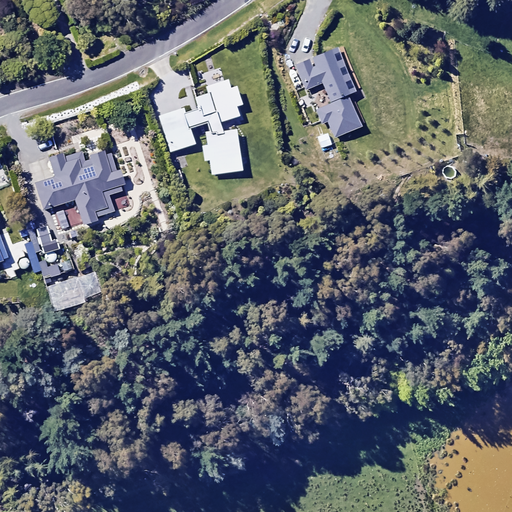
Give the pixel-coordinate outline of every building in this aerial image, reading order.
[(327,124),(334,140),(360,129),(348,99),(356,96),(338,50),(294,68),(303,92),(322,84),(331,107),(315,114),(320,127),(327,124)] [(183,111),(158,118),(169,155),(193,147),(188,130),(207,124),(210,133),(204,135),(205,148),(201,149),(203,164),(208,164),(210,176),(241,173),(241,168),(243,168),(242,157),(239,158),(235,132),(221,134),(218,126),(238,120),(235,110),(240,109),(235,89),(229,91),(227,83),(204,89),(206,97),(194,100),(197,111),(184,115),(183,111)] [(326,136),(316,139),(320,151),(330,148),(326,136)] [(181,152),(165,158),(175,184),(184,181),(180,170),(187,168),(181,152)] [(74,201),(82,227),(96,223),(95,220),(114,215),(109,198),(123,194),(121,189),(126,187),(121,170),(116,172),(110,153),(92,159),(94,162),(84,165),(80,155),(62,161),(61,157),(48,161),(54,179),(33,186),(41,211),(74,201)] [(29,224),(24,225),(34,256),(39,254),(29,224)] [(45,229),(36,232),(40,247),(50,244),(45,229)] [(44,262),(37,265),(43,281),(59,275),(56,266),(47,270),(44,262)]
